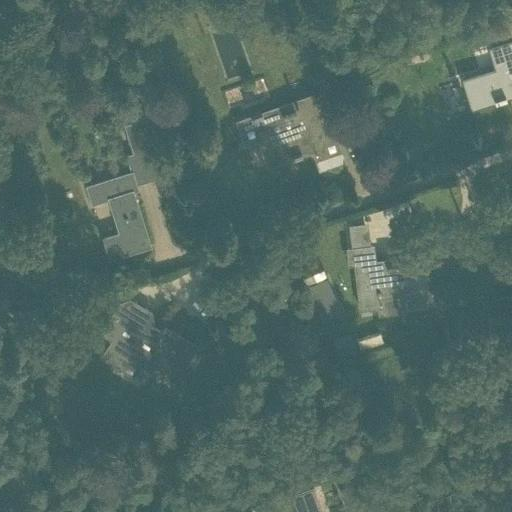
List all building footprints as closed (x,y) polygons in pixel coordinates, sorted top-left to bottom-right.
[(478,30),(482,42),(505,34),(502,22),(478,30)] [(494,101),(505,98),(505,96),(511,93),(511,41),(487,49),(493,70),(462,80),(471,107),(494,100),(494,101)] [(236,120),(237,124),(244,143),(258,138),(267,165),(290,157),(290,158),(301,154),(300,151),(312,148),(315,157),(319,168),(342,160),(334,136),(331,137),(315,94),(236,120)] [(123,125),(131,152),(147,147),(139,120),(123,125)] [(132,190),(137,188),(131,170),(85,185),(91,203),(108,198),(118,231),(102,237),(109,258),(149,245),(132,190)] [(371,245),(346,248),(348,264),(356,264),(361,307),(375,306),(376,314),(406,312),(404,292),(425,290),(424,281),(421,261),(398,264),(398,263),(386,264),(386,267),(374,268),(371,245)] [(230,272),(235,288),(267,278),(262,262),(230,272)] [(125,357),(172,386),(197,344),(165,325),(162,331),(140,318),(146,308),(134,301),(130,309),(118,302),(109,316),(106,314),(96,330),(110,339),(100,356),(119,367),(125,357)] [(336,304),(318,312),(322,320),(340,312),(336,304)] [(48,315),(51,325),(72,318),(69,308),(48,315)] [(359,348),(382,340),(379,332),(356,340),(359,348)] [(350,351),(345,335),(332,340),(337,355),(350,351)] [(322,511),(313,486),(276,501),(280,511),(322,511)]
